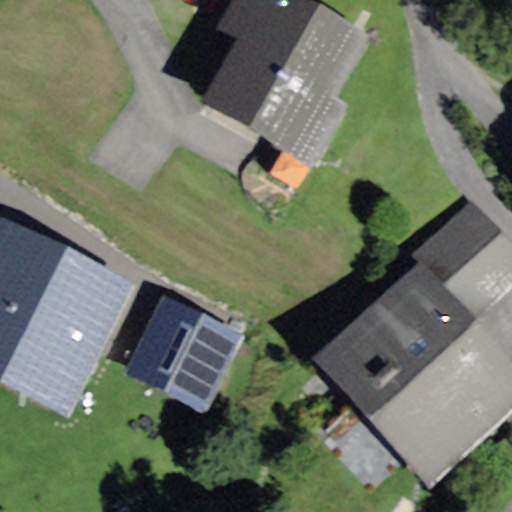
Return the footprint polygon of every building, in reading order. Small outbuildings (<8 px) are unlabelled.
[(364,47),(277,0),(242,0),(220,41),(243,54),(208,117),(307,171),(338,113),(330,109),(364,47)] [(511,286),(511,257),(471,211),(420,255),(476,318),(511,286)] [(1,237),(0,238),(0,396),(61,426),(125,297),(1,237)] [(511,413),(511,381),(419,281),(321,372),(430,489),(511,413)] [(238,347),(162,310),(127,382),(203,419),(238,347)]
